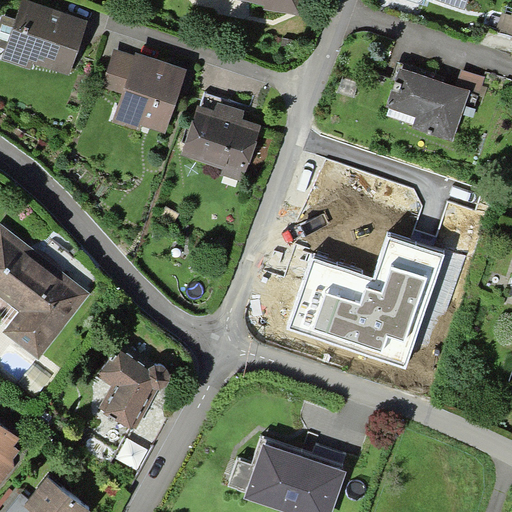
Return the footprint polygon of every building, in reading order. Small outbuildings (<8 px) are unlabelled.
[(0,51),(64,69),(81,20),(18,0),(17,0),(0,49),(0,51)] [(209,0),(296,16),(298,0),(209,0)] [(434,0),(462,9),(465,0),(434,0)] [(161,133),(178,70),(113,51),(98,89),(115,95),(109,122),(161,133)] [(470,89),(398,65),(382,111),(454,135),(470,89)] [(258,124),(204,103),(185,147),(240,171),(258,124)] [(87,288),(0,225),(0,293),(19,308),(2,332),(37,357),(87,288)] [(287,324),(405,365),(445,251),(389,231),(373,275),(312,254),(287,324)] [(164,369),(113,342),(95,375),(111,383),(99,407),(134,426),(164,369)] [(0,476),(25,445),(0,425),(0,476)] [(261,438),(243,491),(304,511),(329,511),(345,467),(261,438)] [(86,511),(93,503),(37,463),(1,511),(86,511)]
